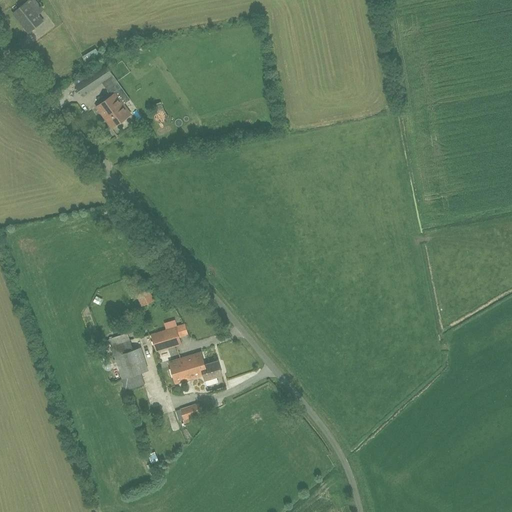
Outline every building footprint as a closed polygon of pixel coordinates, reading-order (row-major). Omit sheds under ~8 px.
[(43,21),(38,15),(44,11),(35,0),(28,0),(27,1),(28,2),(13,14),(28,33),(43,21)] [(83,96),(113,76),(106,66),(76,86),(83,96)] [(112,128),(131,114),(115,93),(96,107),(112,128)] [(133,100),(128,103),(138,120),(144,116),(133,100)] [(163,123),(169,120),(162,103),(155,106),(159,117),(160,116),(163,123)] [(149,289),(136,296),(142,307),(154,301),(149,289)] [(110,290),(86,298),(90,310),(92,310),(102,307),(102,309),(115,305),(110,290)] [(179,338),(188,335),(185,325),(151,334),(156,351),(181,344),(179,338)] [(108,339),(112,346),(111,347),(125,391),(145,384),(142,373),(149,371),(141,347),(134,349),(131,340),(130,340),(128,333),(108,339)] [(205,366),(205,365),(201,353),(170,362),(176,384),(204,375),(201,367),(205,366)] [(204,375),(205,380),(223,375),(218,361),(205,365),(205,366),(201,367),(204,375)] [(183,417),(201,411),(199,405),(181,411),(183,417)]
